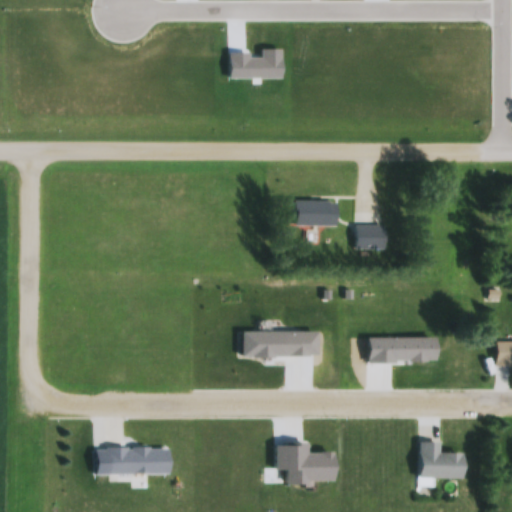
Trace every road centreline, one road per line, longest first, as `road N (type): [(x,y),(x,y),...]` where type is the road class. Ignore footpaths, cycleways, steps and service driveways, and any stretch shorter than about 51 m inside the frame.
road 1 (residential): [(511,394),(34,397),(31,147)]
road 2 (residential): [(0,147),(511,147)]
road 3 (residential): [(503,2),(121,4)]
road 4 (residential): [(503,147),(502,0)]
